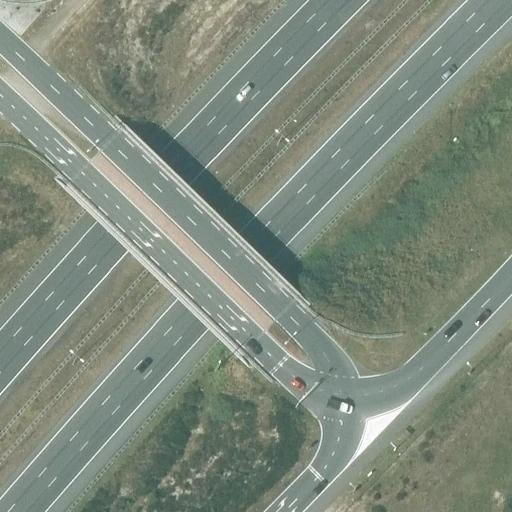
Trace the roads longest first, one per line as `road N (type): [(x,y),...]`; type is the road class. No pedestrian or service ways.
road 1 (motorway): [(14,511),(185,318),(497,0)]
road 2 (primary): [(339,399),(329,360),(286,309),(0,40)]
road 3 (motorway): [(340,0),(0,363)]
road 4 (primary): [(0,96),(280,364),(339,399)]
road 5 (motorway): [(339,399),(411,381),(511,276)]
road 6 (motorway): [(283,511),(335,451),(339,399)]
